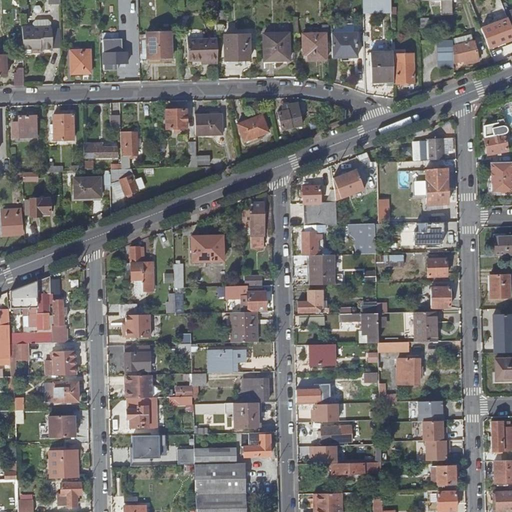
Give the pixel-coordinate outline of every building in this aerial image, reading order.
[(118,0),(119,10),(138,10),(137,0),(118,0)] [(390,13),(389,0),(362,0),(363,14),(390,13)] [(451,0),(441,0),(441,12),(452,12),(451,0)] [(511,38),(511,33),(506,17),(479,27),(486,48),(511,38)] [(22,27),(23,54),(32,53),(32,50),(41,49),(41,51),(53,50),(52,29),(50,29),(50,24),(47,21),(35,22),(33,24),(33,27),(22,27)] [(331,34),(332,59),(357,58),(356,33),(354,33),(354,25),(334,25),(334,34),(331,34)] [(265,59),(289,59),(288,31),(264,32),(265,59)] [(147,33),(147,57),(171,57),(171,33),(147,33)] [(237,60),(249,59),(248,34),(224,34),(225,64),(238,63),(237,60)] [(308,61),(326,61),(325,34),(301,35),(301,50),(307,50),(308,61)] [(217,61),(216,36),(186,36),(187,58),(200,57),(200,61),(217,61)] [(454,41),(455,48),(471,44),(471,42),(472,40),(471,38),(470,37),(468,36),(466,36),(465,39),(454,41)] [(453,48),(453,38),(438,38),(438,48),(453,48)] [(122,39),(103,39),(104,70),(117,70),(117,64),(126,64),(126,52),(122,52),(122,39)] [(472,44),(471,44),(455,48),(453,48),(453,58),(453,65),(468,62),(468,65),(476,63),(472,44)] [(453,58),(453,48),(438,48),(438,58),(453,58)] [(70,73),(91,72),(90,49),(70,49),(70,73)] [(393,87),(392,65),(392,54),(392,53),(370,54),(372,88),(393,87)] [(392,54),(392,65),(396,65),(396,84),(413,83),(412,54),(392,54)] [(14,86),(24,85),(23,68),(16,68),(16,73),(14,73),(14,86)] [(279,113),(283,130),(302,126),(297,104),(282,107),(283,112),(279,113)] [(188,111),(179,111),(175,111),(168,111),(168,130),(189,129),(188,111)] [(262,113),(236,123),(243,140),(268,130),(262,113)] [(73,115),(53,115),(54,141),(73,140),(73,115)] [(195,115),(195,136),(222,135),(221,115),(195,115)] [(121,128),(121,116),(112,116),(112,128),(121,128)] [(18,124),(12,124),(12,137),(37,137),(36,117),(18,117),(18,124)] [(484,138),(488,155),(507,151),(503,134),(504,134),(505,132),(506,131),(506,130),(506,129),(505,128),(504,127),(503,127),(502,127),(501,127),(500,121),(486,124),(484,138)] [(122,137),(122,155),(138,154),(137,131),(123,131),(123,137),(122,137)] [(421,160),(443,159),(443,150),(441,150),(440,139),(427,139),(427,141),(421,141),(421,160)] [(84,143),(84,158),(117,157),(117,146),(103,146),(103,142),(84,143)] [(112,169),(122,168),(122,159),(112,160),(112,169)] [(511,161),(490,162),(492,194),(511,193),(511,161)] [(133,193),(128,168),(112,172),(113,180),(112,181),(115,197),(133,193)] [(359,168),(335,177),(336,200),(366,188),(359,168)] [(425,169),(425,203),(447,202),(446,168),(425,169)] [(111,173),(104,172),(103,188),(111,189),(111,173)] [(73,177),(73,197),(99,197),(99,177),(73,177)] [(425,180),(415,180),(415,194),(425,193),(425,180)] [(337,224),(336,201),(321,201),(320,183),(304,184),(305,225),(306,225),(326,224),(337,224)] [(243,211),(244,226),(254,226),(254,233),(250,234),(251,248),(264,247),(263,202),(250,202),(251,210),(243,211)] [(28,205),(28,225),(44,224),(44,205),(28,205)] [(0,218),(4,218),(4,226),(4,234),(22,233),(22,217),(11,217),(11,210),(0,210),(0,218)] [(374,224),(349,222),(348,229),(361,230),(361,232),(373,233),(374,224)] [(326,224),(306,225),(306,230),(303,230),(303,253),(308,253),(319,253),(318,230),(327,230),(326,224)] [(441,248),(450,247),(450,225),(428,225),(428,233),(441,233),(441,248)] [(222,235),(191,236),(191,261),(222,261),(222,235)] [(494,256),(511,255),(511,237),(493,238),(494,256)] [(136,292),(144,292),(144,289),(149,289),(149,282),(151,281),(150,261),(143,261),(143,258),(140,258),(140,246),(131,246),(132,278),(135,278),(136,292)] [(309,284),(332,283),(341,283),(341,273),(332,273),(332,253),(319,253),(308,253),(309,284)] [(405,254),(406,266),(412,266),(412,260),(415,260),(415,254),(405,254)] [(446,258),(427,258),(428,276),(446,276),(446,258)] [(184,286),(184,262),(175,263),(175,287),(184,286)] [(245,285),(262,284),(262,275),(245,276),(245,285)] [(508,277),(489,277),(489,300),(509,299),(508,277)] [(38,280),(11,290),(11,306),(38,306),(38,328),(49,328),(49,304),(52,304),(52,300),(49,300),(49,292),(38,292),(38,280)] [(243,285),(228,285),(228,297),(243,297),(243,285)] [(450,307),(450,287),(431,287),(431,308),(450,307)] [(299,310),(328,310),(328,306),(326,306),(326,300),(322,300),(322,289),(310,289),(310,300),(299,300),(299,310)] [(248,311),(252,310),(267,310),(266,291),(248,291),(248,311)] [(64,328),(64,324),(64,299),(54,299),(54,324),(52,324),(52,332),(53,342),(68,342),(67,328),(64,328)] [(120,316),(126,316),(147,315),(147,309),(138,309),(138,305),(120,305),(120,316)] [(232,342),(257,341),(256,329),(253,329),(252,310),(248,311),(231,311),(232,342)] [(11,343),(10,311),(0,311),(1,325),(0,325),(0,364),(11,364),(11,343)] [(414,341),(436,341),(435,311),(413,311),(414,341)] [(368,342),(378,342),(377,312),(343,312),(343,320),(362,320),(362,333),(367,333),(368,342)] [(147,315),(126,316),(127,338),(152,337),(151,315),(147,315)] [(325,316),(299,317),(300,325),(325,324),(325,316)] [(511,316),(493,317),(494,343),(511,342),(511,316)] [(53,342),(52,332),(23,333),(23,343),(29,343),(53,342)] [(378,342),(378,350),(408,350),(408,341),(378,342)] [(23,343),(11,343),(11,357),(16,357),(16,360),(29,359),(29,343),(23,343)] [(335,343),(310,343),(311,364),(335,363),(335,343)] [(191,351),(191,344),(175,344),(176,352),(191,351)] [(208,373),(233,372),(233,371),(237,371),(237,362),(246,362),(245,349),(208,350),(208,373)] [(46,360),(46,375),(54,374),(76,374),(75,350),(53,351),(53,360),(46,360)] [(149,353),(125,354),(125,371),(150,370),(149,353)] [(396,383),(418,383),(418,358),(396,358),(396,383)] [(495,382),(511,381),(511,359),(494,360),(495,382)] [(379,380),(378,371),(365,371),(365,381),(379,380)] [(192,373),(193,384),(207,384),(207,372),(192,373)] [(152,376),(127,377),(127,399),(153,398),(152,376)] [(251,400),(260,400),(269,400),(268,377),(251,378),(251,400)] [(78,382),(54,383),(55,402),(79,401),(78,382)] [(297,388),(297,403),(316,402),(315,388),(297,388)] [(379,390),(379,401),(380,401),(388,401),(388,392),(382,392),(382,390),(379,390)] [(193,404),(200,404),(200,392),(192,392),(192,396),(193,404)] [(425,440),(425,460),(445,460),(445,453),(445,448),(448,448),(448,440),(446,440),(446,427),(442,427),(442,420),(444,420),(443,412),(441,412),(441,400),(418,400),(418,421),(422,420),(422,440),(425,440)] [(260,401),(234,402),(235,426),(260,425),(260,401)] [(312,412),(313,420),(338,420),(338,402),(316,403),(316,408),(316,412),(312,412)] [(138,410),(127,411),(128,428),(149,427),(148,407),(138,407),(138,410)] [(74,437),(74,415),(49,416),(49,438),(74,437)] [(496,450),(504,450),(511,449),(511,427),(510,422),(492,422),(493,450),(496,450)] [(351,425),(322,426),(322,442),(351,441),(351,425)] [(260,431),(240,432),(240,436),(242,436),(243,445),(245,445),(245,455),(271,454),(270,433),(260,433),(260,431)] [(165,447),(165,436),(132,437),(133,449),(130,449),(131,460),(150,459),(159,459),(159,447),(165,447)] [(320,462),(337,461),(337,445),(311,444),(311,452),(315,452),(315,456),(315,462),(320,462)] [(194,450),(195,465),(235,463),(234,448),(198,449),(194,449),(194,450)] [(52,478),(75,478),(74,462),(78,462),(78,449),(49,450),(49,464),(52,464),(52,478)] [(178,466),(195,465),(194,450),(177,450),(178,466)] [(150,459),(131,460),(131,468),(150,467),(150,459)] [(511,460),(511,461),(495,461),(496,484),(511,483),(511,460)] [(381,464),(381,461),(337,461),(320,462),(320,465),(332,466),(332,472),(338,472),(338,474),(340,476),(345,476),(346,475),(346,472),(370,471),(370,464),(381,464)] [(195,495),(246,493),(245,462),(235,463),(195,465),(195,495)] [(456,484),(456,466),(437,466),(438,484),(456,484)] [(81,482),(62,483),(62,494),(58,494),(59,504),(67,504),(67,506),(78,506),(78,495),(82,494),(81,482)] [(341,511),(341,492),(317,493),(318,507),(315,507),(315,511),(341,511)] [(437,511),(452,511),(455,511),(455,492),(437,492),(437,511)] [(247,511),(246,493),(195,495),(195,511),(247,511)] [(511,511),(511,493),(496,494),(496,511),(511,511)] [(34,511),(34,500),(19,500),(18,511),(34,511)]
